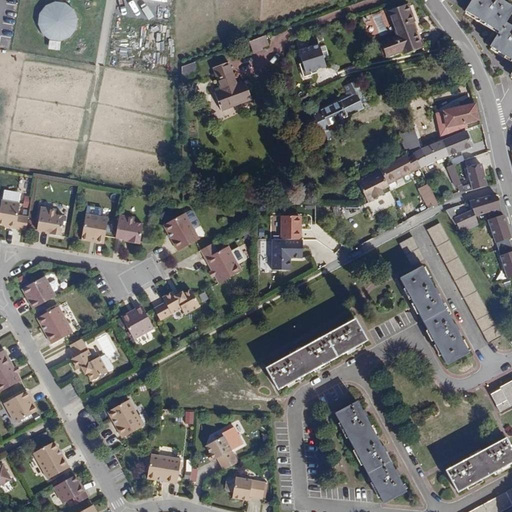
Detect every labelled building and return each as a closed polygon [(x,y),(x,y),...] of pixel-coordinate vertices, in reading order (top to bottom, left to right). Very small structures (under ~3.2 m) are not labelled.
[(511,72),(510,75),(511,76),(511,26),(506,23),(511,12),(511,6),(501,0),(471,0),(465,11),(477,19),(488,25),(499,32),(490,46),(497,51),(507,57),(511,59),(511,72)] [(78,5),(43,1),(39,36),(50,37),(49,49),(61,50),(62,38),(74,40),(78,5)] [(422,47),(416,31),(413,22),(415,21),(408,4),(388,12),(397,35),(381,41),(387,57),(402,51),(404,54),(422,47)] [(485,28),(488,25),(477,19),(475,22),(485,28)] [(262,36),(250,41),(254,53),(266,49),(262,36)] [(327,67),(320,44),(300,50),(307,73),(327,67)] [(505,59),(507,57),(497,51),(495,54),(505,59)] [(182,67),(182,79),(198,73),(195,62),(182,67)] [(251,99),(245,81),(237,84),(229,62),(213,68),(221,90),(215,93),(221,110),(251,99)] [(362,86),(359,80),(344,87),(349,97),(313,114),(321,132),(330,128),(328,125),(365,108),(362,103),(369,100),(365,91),(368,89),(371,93),(378,90),(374,81),(362,86)] [(478,119),(475,105),(439,113),(444,135),(467,128),(466,122),(478,119)] [(427,111),(410,116),(415,129),(420,144),(442,136),(439,128),(433,130),(427,111)] [(420,144),(415,129),(399,135),(405,151),(421,146),(420,144)] [(472,146),(466,130),(442,140),(449,156),(472,146)] [(412,154),(420,168),(434,162),(439,160),(449,156),(442,140),(421,148),(412,154)] [(453,164),(461,161),(474,156),(472,153),(451,160),(453,164)] [(405,155),(381,168),(357,179),(368,202),(392,190),(389,183),(411,171),(413,173),(420,168),(412,154),(407,157),(405,155)] [(473,177),(476,189),(494,184),(488,156),(472,160),(475,176),(473,177)] [(466,192),(471,190),(467,182),(469,181),(461,161),(453,164),(466,192)] [(460,191),(466,192),(453,164),(447,167),(454,182),(455,182),(460,191)] [(429,209),(439,203),(428,183),(418,189),(429,209)] [(501,209),(497,195),(471,202),(475,216),(501,209)] [(25,231),(28,217),(17,216),(19,204),(1,201),(0,204),(0,224),(4,226),(7,226),(7,228),(25,231)] [(458,217),(453,206),(445,210),(455,225),(457,224),(461,232),(478,225),(472,211),(458,217)] [(60,237),(64,217),(55,215),(56,210),(40,208),(37,231),(50,233),(50,235),(60,237)] [(199,240),(184,214),(163,226),(177,252),(199,240)] [(299,215),(281,214),(281,238),(301,238),(301,226),(299,226),(299,215)] [(103,244),(108,218),(85,215),(81,240),(103,244)] [(134,218),(119,215),(115,238),(129,240),(128,242),(139,244),(143,224),(133,223),(134,218)] [(511,238),(505,215),(488,220),(495,243),(511,238)] [(501,336),(440,223),(427,230),(488,343),(501,336)] [(424,259),(412,237),(400,243),(412,266),(424,259)] [(269,251),(269,238),(261,239),(261,251),(269,251)] [(301,238),(281,238),(272,238),(272,269),(290,269),(290,256),(302,256),(302,238),(301,238)] [(212,244),(200,251),(218,284),(241,271),(228,247),(217,253),(212,244)] [(511,252),(499,256),(507,279),(511,277),(511,252)] [(437,294),(433,287),(422,266),(400,278),(446,365),(469,352),(457,330),(453,324),(437,294)] [(21,289),(32,309),(55,297),(44,277),(21,289)] [(437,285),(433,287),(437,294),(441,292),(437,285)] [(165,303),(153,309),(160,321),(181,310),(185,316),(200,307),(191,290),(183,294),(182,293),(175,297),(173,292),(162,298),(165,303)] [(154,329),(141,306),(121,318),(134,340),(154,329)] [(72,332),(58,307),(37,318),(51,344),(72,332)] [(281,359),(274,363),(265,368),(277,390),(368,340),(355,318),(340,327),(333,330),(317,340),(310,343),(281,359)] [(81,339),(69,346),(75,357),(70,360),(76,370),(80,368),(84,375),(86,374),(90,382),(108,372),(99,357),(93,361),(81,339)] [(0,392),(20,381),(2,348),(0,348),(0,392)] [(500,412),(511,405),(511,381),(500,388),(501,390),(491,395),(500,412)] [(28,398),(30,397),(26,391),(3,403),(14,423),(37,411),(34,404),(32,405),(28,398)] [(121,438),(143,427),(128,400),(107,412),(121,438)] [(406,491),(398,476),(394,469),(385,453),(381,446),(365,417),(362,410),(357,401),(335,413),(371,480),(384,503),(406,491)] [(185,424),(193,424),(194,412),(186,411),(185,424)] [(224,470),(238,462),(224,436),(206,446),(214,461),(217,458),(224,470)] [(460,462),(454,466),(445,470),(457,492),(511,462),(511,448),(506,437),(496,442),(490,446),(460,462)] [(68,468),(54,442),(32,453),(47,479),(68,468)] [(176,484),(179,460),(150,455),(146,479),(176,484)] [(0,465),(0,486),(11,481),(2,464),(0,465)] [(88,498),(74,476),(53,488),(62,504),(72,498),(76,504),(88,498)] [(262,499),(264,483),(235,478),(232,499),(248,501),(248,496),(262,499)] [(499,511),(511,505),(511,488),(469,511),(499,511)]
